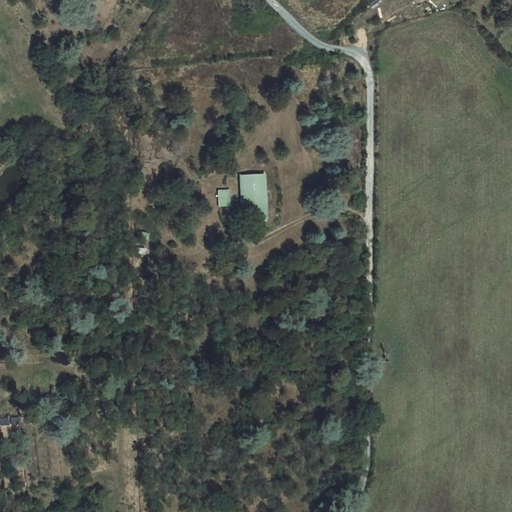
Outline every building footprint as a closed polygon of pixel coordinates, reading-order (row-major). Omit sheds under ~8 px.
[(364,16),(370,28),(377,25),(374,18),(379,15),(377,11),(364,16)] [(374,18),(377,25),(383,23),(379,15),(374,18)] [(243,219),(263,218),(261,176),(241,176),(242,197),(244,197),(245,204),(243,204),(243,219)] [(217,191),(217,206),(229,206),(228,191),(217,191)] [(141,232),(139,239),(147,241),(148,234),(141,232)]
